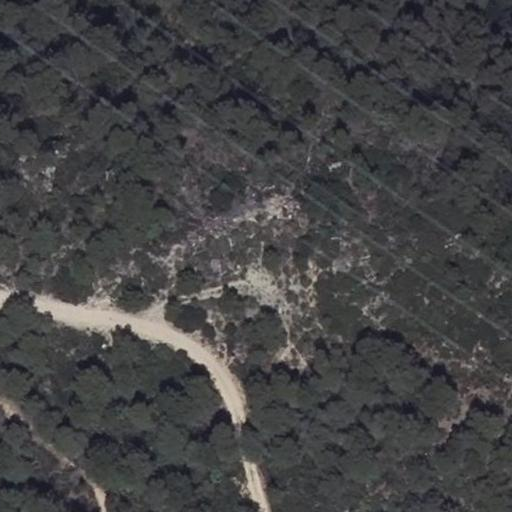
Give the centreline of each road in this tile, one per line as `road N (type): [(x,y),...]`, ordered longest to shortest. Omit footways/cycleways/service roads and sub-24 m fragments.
road 1 (track): [(0,300),(175,335),(204,357),(233,386),(264,511)]
road 2 (track): [(0,421),(106,485),(109,511)]
